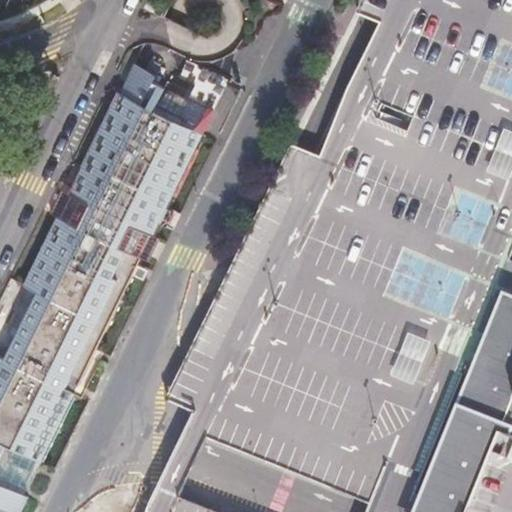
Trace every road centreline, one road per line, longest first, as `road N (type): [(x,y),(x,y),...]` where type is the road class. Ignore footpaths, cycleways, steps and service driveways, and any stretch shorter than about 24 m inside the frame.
road 1 (unclassified): [(55,511),(310,0)]
road 2 (unclassified): [(87,10),(0,205)]
road 3 (unknown): [(210,398),(391,480)]
road 4 (unknown): [(270,272),(448,345)]
road 5 (unknown): [(302,208),(477,276)]
road 6 (unknown): [(341,134),(507,205)]
road 7 (unknown): [(376,67),(511,127)]
